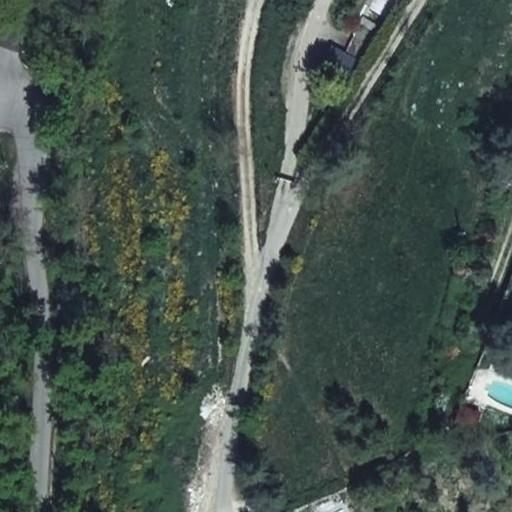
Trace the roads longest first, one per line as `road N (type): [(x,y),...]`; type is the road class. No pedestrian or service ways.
road 1 (unknown): [(223,511),(222,432),(275,254),(373,68),(425,0)]
road 2 (residential): [(65,0),(55,209),(69,338),(56,511)]
